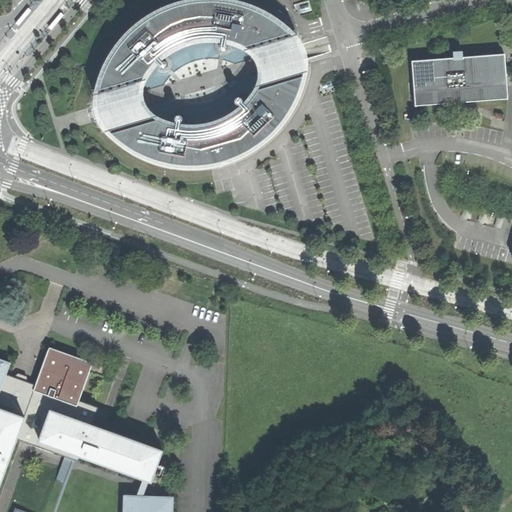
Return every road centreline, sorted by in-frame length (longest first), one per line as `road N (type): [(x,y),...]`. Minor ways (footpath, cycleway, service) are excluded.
road 1 (residential): [(511,309),(276,244),(13,144),(0,130)]
road 2 (tertiary): [(511,343),(330,292),(203,243)]
road 3 (tertiary): [(203,243),(0,162)]
road 4 (tertiary): [(0,181),(203,243)]
road 5 (residential): [(471,0),(347,37)]
road 6 (tertiary): [(0,99),(82,0)]
road 7 (unclassified): [(383,157),(347,37)]
